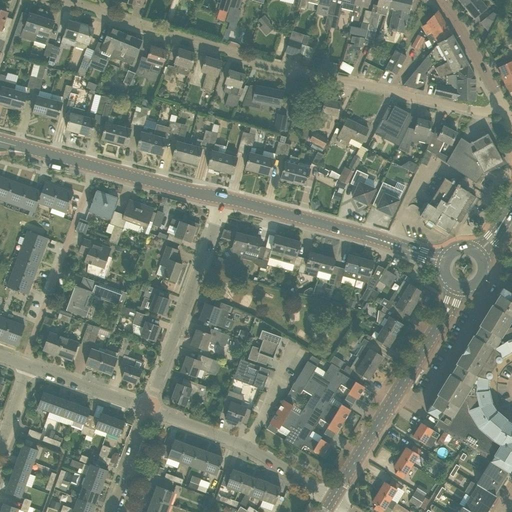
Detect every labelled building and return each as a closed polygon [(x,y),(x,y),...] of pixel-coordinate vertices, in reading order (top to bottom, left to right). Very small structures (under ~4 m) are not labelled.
[(229,7),(231,0),(221,0),(218,10),(227,13),(229,7)] [(231,0),(229,7),(239,10),(241,0),(231,0)] [(317,5),(318,0),(300,0),(299,8),(306,9),(308,2),(317,5)] [(318,0),(317,5),(329,7),(327,14),(333,16),(336,0),(318,0)] [(336,0),(333,16),(339,17),(341,9),(353,11),(355,0),(336,0)] [(369,0),(355,0),(353,11),(358,13),(360,6),(368,8),(369,0)] [(388,8),(390,0),(377,0),(377,5),(373,4),(372,12),(369,25),(368,24),(367,29),(376,31),(381,7),(388,8)] [(409,13),(412,0),(390,0),(388,8),(385,17),(382,29),(403,34),(405,26),(406,26),(409,13)] [(474,19),(487,9),(481,2),(483,0),(463,0),(461,3),(474,19)] [(0,39),(5,42),(13,19),(6,17),(7,13),(0,10),(0,39)] [(369,25),(372,12),(365,10),(362,23),(368,24),(369,25)] [(427,35),(445,23),(437,10),(426,22),(427,24),(422,26),(427,35)] [(14,35),(20,38),(34,42),(34,41),(37,34),(42,18),(29,14),(25,25),(18,23),(14,35)] [(54,22),(42,18),(37,34),(34,41),(47,45),(44,56),(49,58),(54,45),(48,43),(50,37),(49,37),(54,22)] [(76,41),(81,25),(69,21),(63,36),(76,41)] [(273,29),(268,23),(266,21),(259,28),(266,36),(273,29)] [(452,35),(445,23),(427,35),(426,35),(433,49),(437,45),(452,35)] [(93,29),(81,25),(76,41),(74,46),(83,50),(86,48),(87,44),(88,45),(93,29)] [(110,56),(121,32),(109,28),(99,53),(94,51),(93,53),(94,53),(91,60),(98,63),(100,58),(108,61),(110,56)] [(110,56),(122,61),(132,37),(121,32),(110,56)] [(433,49),(428,56),(402,86),(420,90),(424,88),(428,72),(433,65),(445,59),(447,62),(434,68),(439,77),(452,72),(453,73),(457,71),(468,65),(452,35),(437,45),(433,49)] [(418,35),(411,47),(418,50),(424,39),(418,35)] [(142,41),(132,37),(122,61),(132,65),(135,57),(136,57),(142,41)] [(297,56),(301,44),(302,43),(289,39),(285,52),(297,56)] [(313,48),(315,42),(308,40),(307,46),(313,48)] [(59,47),(54,45),(49,58),(55,60),(59,47)] [(138,68),(150,71),(159,74),(166,51),(151,47),(147,59),(141,57),(138,68)] [(188,76),(195,54),(179,49),(173,67),(167,65),(164,75),(175,78),(176,72),(188,76)] [(87,50),(77,74),(84,77),(91,60),(94,53),(93,53),(87,50)] [(397,74),(402,66),(406,57),(395,50),(385,68),(397,74)] [(217,76),(221,62),(206,57),(201,71),(210,74),(207,83),(204,82),(202,89),(212,92),(216,76),(217,76)] [(509,93),(511,91),(511,60),(497,68),(509,93)] [(337,73),(339,64),(332,63),(332,64),(330,71),(337,73)] [(40,65),(37,77),(33,89),(39,91),(46,66),(40,65)] [(468,65),(457,71),(457,88),(450,87),(450,88),(460,90),(457,100),(457,101),(475,101),(475,78),(468,65)] [(135,74),(128,71),(123,83),(130,86),(135,74)] [(225,83),(226,83),(223,92),(228,94),(225,105),(235,108),(239,97),(237,96),(239,88),(240,88),(244,75),(229,71),(225,83)] [(0,75),(0,87),(1,88),(0,92),(0,103),(10,106),(14,91),(16,83),(5,80),(6,76),(0,74),(0,75)] [(27,88),(33,89),(37,77),(31,75),(27,88)] [(97,92),(100,87),(89,82),(86,87),(97,92)] [(450,87),(436,83),(434,94),(457,100),(460,90),(450,88),(450,87)] [(62,97),(69,99),(72,87),(66,85),(62,97)] [(256,86),(255,88),(250,87),(251,86),(250,85),(244,100),(280,107),(283,92),(268,89),(264,89),(264,88),(256,86)] [(10,106),(22,110),(26,94),(14,91),(10,106)] [(96,114),(102,116),(106,97),(101,96),(96,114)] [(33,112),(45,116),(49,101),(37,97),(33,112)] [(113,99),(106,97),(102,116),(100,122),(105,124),(101,139),(114,142),(118,127),(112,125),(114,117),(108,115),(113,99)] [(66,130),(78,133),(83,117),(85,110),(73,107),(75,100),(69,99),(65,113),(70,114),(66,130)] [(324,100),(322,107),(318,106),(315,119),(330,122),(332,114),(338,115),(340,103),(324,100)] [(49,101),(45,116),(58,119),(62,104),(49,101)] [(142,107),(140,113),(137,126),(143,128),(148,109),(142,107)] [(394,107),(392,110),(387,108),(374,133),(384,138),(386,134),(397,139),(402,128),(401,127),(407,114),(402,111),(396,108),(395,108),(394,107)] [(140,113),(135,112),(134,112),(131,124),(137,126),(140,113)] [(277,114),(274,129),(284,132),(288,116),(277,114)] [(95,120),(83,117),(78,133),(91,136),(95,120)] [(357,124),(347,119),(338,137),(348,142),(351,137),(361,143),(368,129),(360,125),(359,127),(356,125),(357,124)] [(426,143),(432,122),(417,119),(414,131),(408,129),(408,128),(407,128),(398,148),(408,153),(411,142),(418,143),(419,141),(426,143)] [(166,134),(167,134),(173,135),(176,123),(175,123),(170,121),(166,133),(166,134)] [(172,158),(185,161),(189,146),(183,144),(187,126),(176,123),(173,135),(178,137),(172,158)] [(118,127),(114,142),(126,146),(131,130),(118,127)] [(451,145),(457,133),(455,132),(456,130),(451,128),(450,130),(443,127),(438,136),(433,134),(428,145),(426,150),(432,154),(437,156),(443,142),(451,145)] [(137,149),(149,152),(155,130),(147,128),(146,130),(142,129),(137,149)] [(166,140),(167,134),(166,134),(166,133),(155,130),(149,152),(162,155),(166,140)] [(207,148),(211,132),(205,131),(203,140),(197,139),(195,147),(189,146),(185,161),(197,165),(202,147),(207,148)] [(208,167),(220,171),(224,155),(218,153),(220,145),(215,144),(218,134),(211,132),(207,148),(212,150),(208,167)] [(249,134),(243,132),(237,152),(243,154),(245,146),(249,134)] [(309,141),(313,143),(323,149),(328,140),(314,132),(309,141)] [(249,134),(245,146),(252,148),(255,135),(249,134)] [(502,162),(498,155),(491,143),(492,142),(487,134),(462,148),(457,144),(452,152),(446,163),(476,183),(483,173),(490,169),(502,162)] [(281,156),(284,143),(278,142),(275,155),(281,156)] [(291,145),(285,143),(284,143),(281,156),(287,158),(291,145)] [(262,157),(264,151),(257,149),(255,155),(249,153),(245,169),(257,172),(262,157)] [(369,159),(372,153),(367,150),(364,156),(369,159)] [(427,166),(432,155),(432,154),(426,150),(420,162),(427,166)] [(323,155),(317,152),(312,163),(318,166),(323,155)] [(224,155),(220,171),(233,174),(238,154),(232,153),(231,157),(224,155)] [(280,179),(293,182),(297,166),(299,159),(290,156),(289,159),(287,159),(286,163),(285,163),(280,179)] [(348,169),(353,172),(360,159),(355,156),(348,169)] [(257,172),(270,176),(274,160),(262,157),(257,172)] [(404,168),(415,171),(416,168),(413,167),(414,163),(406,160),(404,168)] [(297,166),(293,182),(305,185),(309,170),(297,166)] [(345,167),(340,175),(331,171),(328,177),(337,181),(347,185),(353,172),(348,169),(345,167)] [(366,204),(368,205),(375,189),(364,184),(368,175),(356,170),(350,184),(357,187),(352,198),(359,201),(359,203),(366,206),(366,204)] [(13,182),(0,176),(0,199),(6,202),(13,182)] [(448,234),(456,221),(460,223),(476,197),(445,178),(429,203),(428,203),(420,216),(428,221),(428,220),(434,224),(433,225),(448,234)] [(20,207),(27,187),(13,182),(6,202),(20,207)] [(59,188),(45,182),(41,192),(38,202),(51,207),(59,188)] [(402,191),(383,182),(376,196),(381,198),(377,209),(392,215),(398,200),(402,191)] [(41,192),(27,187),(20,207),(34,212),(38,202),(41,192)] [(73,193),(59,188),(51,207),(66,213),(73,193)] [(89,211),(112,218),(118,199),(96,191),(89,211)] [(123,219),(146,228),(153,209),(154,210),(154,209),(153,209),(154,208),(153,207),(153,208),(130,200),(130,199),(130,200),(129,200),(128,200),(129,201),(123,219)] [(153,225),(161,226),(164,212),(156,210),(153,225)] [(89,222),(80,218),(76,230),(86,233),(89,222)] [(169,234),(167,239),(180,245),(182,239),(190,242),(193,234),(195,235),(197,234),(200,226),(199,224),(192,222),(190,223),(189,225),(183,223),(183,222),(172,219),(169,225),(177,228),(174,236),(169,234)] [(122,229),(114,226),(109,242),(117,245),(122,229)] [(221,237),(231,240),(233,231),(223,229),(221,237)] [(28,231),(23,245),(42,252),(47,238),(28,231)] [(237,259),(236,261),(242,262),(243,258),(249,236),(236,232),(232,248),(230,249),(233,255),(234,254),(237,259)] [(266,270),(268,262),(269,258),(281,262),(288,239),(275,235),(271,249),(265,248),(262,260),(260,268),(266,270)] [(253,261),(256,259),(256,258),(262,260),(265,248),(260,246),(261,239),(249,236),(243,258),(253,261)] [(85,261),(88,262),(87,273),(104,279),(105,277),(100,276),(110,249),(84,239),(81,246),(89,249),(85,261)] [(299,270),(302,257),(296,256),(300,242),(288,239),(281,262),(294,265),(293,268),(299,270)] [(23,245),(18,259),(37,266),(42,252),(23,245)] [(166,246),(159,265),(165,267),(162,277),(176,282),(182,264),(174,261),(178,250),(166,246)] [(316,277),(318,271),(322,255),(310,252),(308,259),(302,257),(299,270),(298,272),(316,277)] [(335,259),(322,255),(318,271),(331,274),(328,285),(334,286),(335,279),(339,267),(333,266),(335,259)] [(355,280),(361,258),(348,255),(344,269),(339,267),(335,279),(334,286),(333,288),(339,290),(343,277),(355,280)] [(361,258),(355,280),(367,283),(366,288),(372,291),(379,281),(370,276),(374,262),(361,258)] [(18,259),(12,273),(32,281),(37,266),(18,259)] [(225,271),(237,275),(238,274),(239,269),(235,267),(227,265),(225,271)] [(372,276),(380,279),(384,267),(376,265),(372,276)] [(386,270),(379,281),(384,285),(391,273),(386,270)] [(27,295),(32,281),(12,273),(7,287),(27,295)] [(98,282),(83,277),(85,278),(82,289),(72,285),(64,308),(81,315),(87,302),(90,303),(98,282)] [(375,299),(384,285),(379,281),(372,291),(370,296),(375,299)] [(397,292),(416,303),(422,292),(403,281),(397,292)] [(149,310),(164,315),(166,315),(168,309),(166,308),(169,300),(157,296),(159,290),(147,285),(143,297),(153,300),(149,310)] [(509,472),(511,468),(511,467),(511,424),(505,421),(506,420),(505,419),(505,420),(496,413),(497,412),(496,413),(489,402),(491,402),(490,401),(489,402),(487,391),(488,391),(488,390),(487,390),(488,378),(489,374),(490,372),(491,371),(490,370),(494,364),(495,364),(496,362),(500,358),(510,351),(511,352),(511,351),(511,350),(511,317),(509,309),(511,304),(511,293),(502,288),(503,289),(493,306),(492,305),(491,306),(492,306),(480,326),(479,325),(479,326),(480,326),(474,336),(473,336),(459,358),(456,364),(457,364),(450,375),(449,374),(449,375),(450,375),(438,395),(437,394),(438,395),(428,412),(427,411),(426,412),(447,424),(443,431),(492,461),(509,472)] [(409,315),(416,303),(397,292),(395,291),(385,307),(399,316),(402,311),(409,315)] [(206,304),(200,319),(223,328),(231,306),(219,302),(217,308),(206,304)] [(122,306),(119,314),(125,316),(127,308),(122,306)] [(377,323),(378,323),(377,325),(382,328),(395,336),(403,325),(396,321),(399,316),(385,307),(384,306),(381,311),(379,310),(377,323)] [(141,336),(154,341),(159,327),(147,323),(150,316),(137,312),(132,324),(144,328),(141,336)] [(71,317),(59,313),(57,319),(69,323),(71,317)] [(0,339),(3,341),(11,321),(0,317),(0,339)] [(25,326),(11,321),(3,341),(17,346),(25,326)] [(87,344),(92,332),(94,326),(88,324),(81,342),(87,344)] [(368,335),(365,339),(379,348),(382,343),(389,347),(395,336),(382,328),(379,334),(374,332),(371,337),(368,335)] [(208,334),(196,330),(191,344),(206,349),(209,341),(223,347),(225,345),(227,339),(229,335),(210,329),(208,334)] [(281,337),(262,330),(258,339),(263,340),(260,349),(252,346),(247,359),(256,362),(259,354),(273,359),(278,345),(278,346),(281,337)] [(98,334),(97,334),(92,332),(87,344),(93,346),(98,334)] [(57,355),(64,338),(49,333),(43,350),(52,353),(57,354),(57,355)] [(123,357),(124,355),(130,339),(124,337),(117,355),(123,357)] [(64,338),(57,355),(58,355),(63,356),(63,357),(72,360),(78,343),(64,338)] [(356,356),(356,357),(357,357),(376,368),(383,357),(376,353),(379,348),(365,339),(365,340),(364,339),(360,344),(362,345),(356,356)] [(85,365),(98,370),(104,354),(91,349),(85,365)] [(117,359),(116,358),(104,354),(98,370),(111,374),(117,359)] [(220,362),(213,360),(198,354),(198,355),(201,356),(199,361),(186,357),(181,372),(196,377),(199,369),(208,372),(209,370),(216,372),(220,362)] [(124,355),(123,357),(119,367),(125,369),(122,378),(136,384),(141,370),(133,367),(135,360),(124,355)] [(311,355),(308,361),(316,365),(319,360),(311,355)] [(343,362),(333,356),(329,362),(331,363),(340,368),(343,362)] [(357,357),(356,357),(350,368),(346,366),(343,371),(360,381),(363,376),(369,380),(376,368),(357,357)] [(233,379),(260,389),(261,389),(263,386),(264,386),(267,376),(257,373),(256,377),(246,373),(250,363),(240,359),(233,379)] [(307,361),(299,375),(326,391),(327,388),(338,371),(340,368),(331,363),(323,377),(314,371),(317,367),(307,361)] [(364,387),(338,371),(327,388),(335,393),(341,384),(350,390),(348,393),(357,399),(364,387)] [(326,391),(299,375),(290,389),(300,394),(303,389),(312,395),(305,406),(314,411),(317,406),(326,391)] [(185,406),(189,396),(194,398),(196,394),(203,397),(207,387),(199,384),(186,379),(184,386),(177,383),(171,399),(178,401),(177,404),(185,406)] [(232,389),(242,392),(245,383),(235,380),(232,389)] [(330,402),(335,393),(327,388),(326,391),(317,406),(343,422),(350,410),(341,404),(339,408),(330,402)] [(228,410),(225,418),(240,424),(242,419),(243,419),(242,418),(246,407),(238,404),(239,400),(240,401),(242,396),(229,391),(222,408),(228,410)] [(49,411),(55,397),(43,392),(37,407),(49,411)] [(61,415),(66,401),(55,397),(49,411),(61,415)] [(284,400),(276,412),(303,428),(306,423),(314,411),(305,406),(300,415),(291,409),(293,406),(284,400)] [(73,420),(78,405),(66,401),(61,415),(73,420)] [(87,435),(93,417),(88,415),(90,410),(78,405),(73,420),(84,424),(80,433),(87,435)] [(336,433),(343,422),(317,406),(314,411),(306,423),(314,428),(320,419),(329,424),(327,428),(336,433)] [(303,428),(276,412),(269,423),(279,429),(281,425),(290,431),(284,440),(292,445),(303,428)] [(107,432),(112,418),(100,413),(98,419),(93,417),(87,435),(92,437),(96,428),(107,432)] [(107,432),(119,436),(124,422),(112,418),(107,432)] [(309,437),(314,428),(306,423),(303,428),(292,445),(302,451),(302,450),(305,446),(322,456),(329,444),(320,439),(318,442),(309,437)] [(421,423),(413,437),(423,444),(429,434),(436,439),(438,434),(432,430),(421,423)] [(39,440),(42,433),(29,429),(27,435),(39,440)] [(321,437),(329,442),(334,434),(326,429),(321,437)] [(31,447),(33,442),(26,439),(24,445),(23,445),(19,457),(33,462),(38,450),(31,447)] [(174,440),(168,457),(180,461),(186,445),(174,440)] [(110,448),(105,446),(102,445),(97,460),(100,462),(109,465),(111,459),(107,457),(110,448)] [(198,449),(186,445),(180,461),(192,466),(198,449)] [(420,451),(413,446),(410,450),(406,447),(400,457),(411,465),(420,451)] [(204,470),(210,453),(198,449),(192,466),(204,470)] [(222,458),(210,453),(204,470),(216,475),(222,458)] [(441,468),(444,462),(429,453),(425,459),(441,468)] [(86,464),(88,457),(81,455),(79,461),(86,464)] [(14,468),(29,474),(33,462),(19,457),(14,468)] [(411,465),(400,457),(394,468),(398,470),(395,474),(403,478),(411,465)] [(509,472),(492,461),(484,473),(502,484),(502,483),(508,473),(509,473),(509,472)] [(483,472),(486,467),(480,463),(477,468),(483,472)] [(107,470),(98,467),(90,464),(86,475),(103,482),(107,470)] [(10,480),(25,485),(29,474),(14,468),(10,480)] [(226,487),(238,491),(244,474),(232,470),(226,487)] [(164,478),(173,481),(174,476),(166,473),(164,478)] [(501,484),(502,484),(484,473),(477,484),(478,485),(494,495),(501,484)] [(256,479),(244,474),(238,491),(250,495),(256,479)] [(82,487),(99,493),(103,482),(86,475),(82,487)] [(174,476),(173,481),(181,484),(183,480),(174,476)] [(269,483),(256,479),(250,495),(262,500),(269,483)] [(10,480),(6,492),(20,497),(25,485),(10,480)] [(398,485),(391,481),(389,484),(385,482),(378,492),(390,499),(398,485)] [(197,490),(198,485),(190,482),(188,487),(197,490)] [(281,488),(269,483),(262,500),(275,504),(281,488)] [(197,490),(205,493),(207,488),(198,485),(197,490)] [(496,496),(494,495),(478,485),(471,496),(489,507),(496,496),(496,497),(496,496)] [(174,492),(167,489),(157,486),(153,498),(169,504),(174,492)] [(415,491),(424,496),(427,491),(418,486),(415,491)] [(95,505),(99,493),(82,487),(78,498),(95,505)] [(419,508),(419,507),(425,498),(415,491),(408,501),(419,508)] [(382,511),(390,499),(378,492),(372,502),(376,505),(374,509),(379,511),(382,511)] [(227,504),(229,499),(220,496),(219,501),(227,504)] [(489,507),(471,496),(464,507),(472,511),(485,511),(489,508),(489,507)] [(24,498),(22,504),(29,507),(32,501),(24,498)] [(61,511),(63,511),(92,511),(95,505),(78,498),(74,509),(63,505),(61,511)] [(153,498),(148,510),(153,511),(166,511),(169,504),(153,498)] [(238,502),(229,499),(227,504),(236,507),(238,502)] [(16,511),(18,509),(4,503),(0,511),(16,511)]
